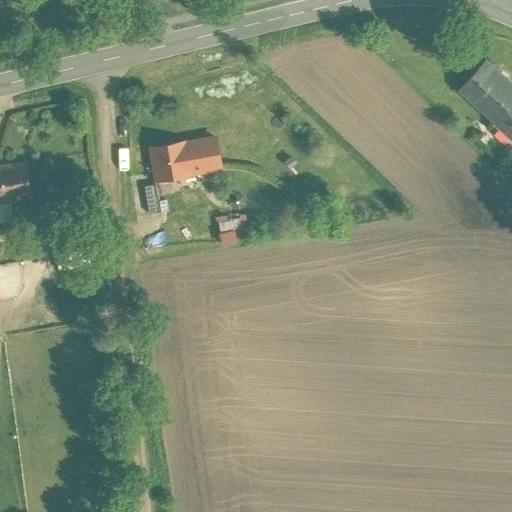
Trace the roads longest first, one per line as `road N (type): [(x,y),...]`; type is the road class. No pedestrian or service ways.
road 1 (track): [(102,61),(146,511)]
road 2 (secondary): [(355,0),(0,86)]
